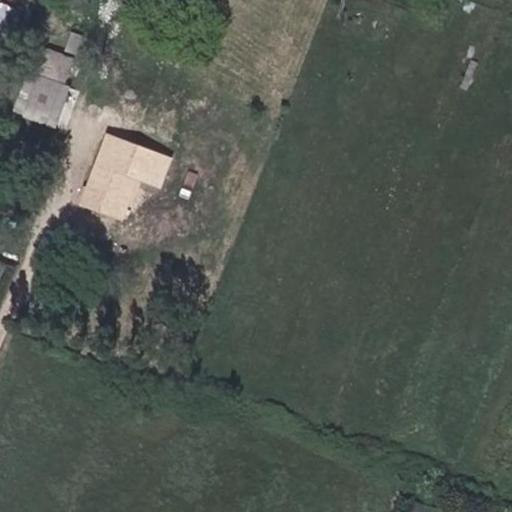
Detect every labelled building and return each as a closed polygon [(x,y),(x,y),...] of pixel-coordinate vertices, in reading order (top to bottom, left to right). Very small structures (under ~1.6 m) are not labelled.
[(43,59),(50,41),(39,37),(33,56),(43,59)] [(41,65),(17,55),(0,99),(0,125),(23,134),(38,94),(30,91),(41,65)] [(76,173),(86,146),(79,144),(68,171),(76,173)] [(137,166),(86,146),(76,173),(68,171),(51,211),(82,223),(99,181),(106,183),(127,192),(137,166)] [(88,225),(106,183),(99,181),(82,223),(88,225)]
